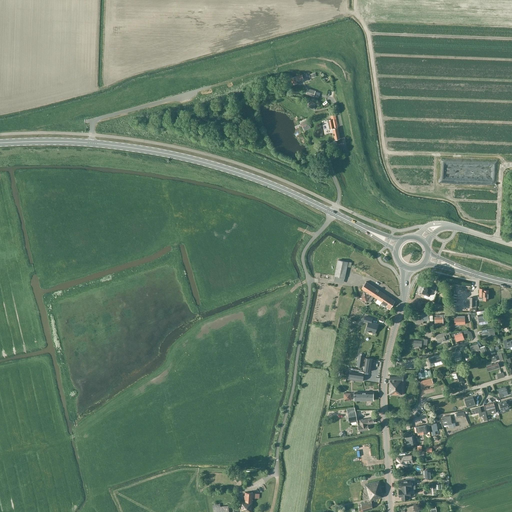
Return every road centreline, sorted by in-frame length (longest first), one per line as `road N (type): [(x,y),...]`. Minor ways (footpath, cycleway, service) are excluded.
road 1 (primary): [(377,235),(273,185),(176,155),(91,143),(0,143)]
road 2 (residential): [(511,376),(384,416)]
